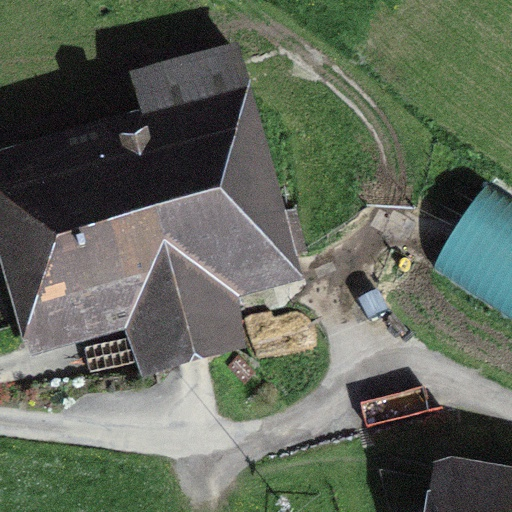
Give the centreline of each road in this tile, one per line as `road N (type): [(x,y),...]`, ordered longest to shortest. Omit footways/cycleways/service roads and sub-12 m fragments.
road 1 (track): [(335,292),(340,277),(377,244),(394,184),(371,128),(219,13)]
road 2 (track): [(0,380),(263,320)]
road 3 (unclassified): [(260,436),(171,439),(0,419)]
road 4 (track): [(260,436),(298,427),(326,408),(347,379),(344,339),(327,312),(335,292)]
road 5 (track): [(347,379),(459,410),(511,436)]
